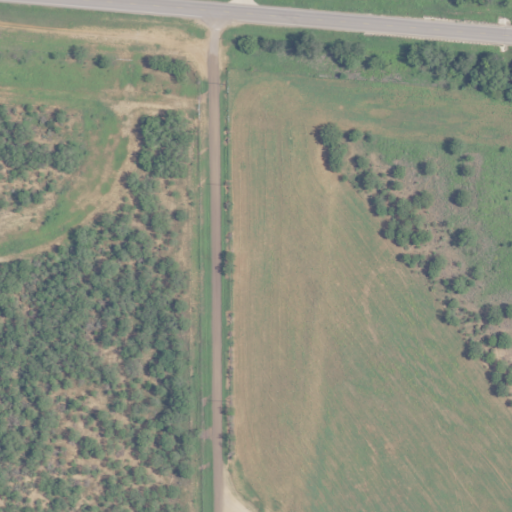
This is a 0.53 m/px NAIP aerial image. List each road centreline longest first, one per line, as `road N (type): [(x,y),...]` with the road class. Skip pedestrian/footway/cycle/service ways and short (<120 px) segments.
road 1 (residential): [(216,511),(214,10)]
road 2 (secondary): [(511,35),(94,0)]
